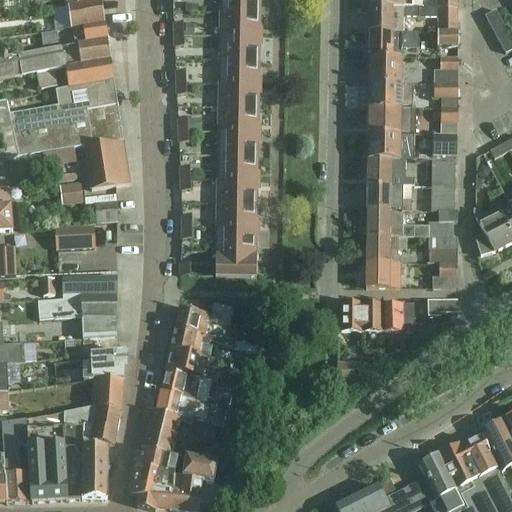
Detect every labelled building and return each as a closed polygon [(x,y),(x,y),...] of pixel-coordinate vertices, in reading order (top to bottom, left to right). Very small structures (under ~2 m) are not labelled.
[(260,12),(260,0),(220,0),(220,11),(260,12)] [(370,0),(370,11),(397,11),(412,11),(412,0),(370,0)] [(438,11),(457,11),(456,0),(437,0),(437,12),(438,12),(438,11)] [(71,32),(83,31),(105,28),(101,4),(78,7),(68,9),(71,32)] [(220,11),(219,39),(259,40),(260,12),(220,11)] [(438,12),(437,12),(412,12),(412,11),(397,11),(370,11),(370,37),(403,37),(403,20),(439,21),(438,12)] [(439,37),(457,37),(457,11),(438,11),(438,12),(439,21),(439,37)] [(511,53),(511,42),(496,14),(496,13),(485,19),(505,57),(511,53)] [(183,26),(173,27),(174,38),(184,38),(183,26)] [(83,31),(85,45),(85,46),(107,43),(105,28),(83,31)] [(57,34),(41,37),(43,48),(59,45),(57,34)] [(370,37),(370,36),(370,62),(400,63),(403,62),(403,52),(419,52),(419,37),(403,37),(370,37)] [(439,63),(458,63),(458,37),(457,37),(439,37),(438,51),(434,51),(434,63),(439,63)] [(184,38),(174,38),(174,51),(184,50),(184,38)] [(259,40),(219,39),(219,63),(259,64),(259,40)] [(110,63),(107,43),(85,46),(85,45),(77,47),(77,48),(61,51),(65,71),(80,67),(110,63)] [(22,79),(36,76),(54,73),(65,71),(61,51),(18,58),(22,79)] [(0,83),(2,83),(22,79),(18,58),(0,61),(0,83)] [(370,62),(370,88),(400,88),(400,63),(370,62)] [(114,83),(110,63),(80,67),(65,71),(68,92),(92,86),(114,83)] [(219,63),(219,87),(259,88),(259,64),(219,63)] [(433,88),(458,88),(458,63),(439,63),(439,75),(433,76),(433,88)] [(54,73),(36,76),(39,92),(57,89),(54,73)] [(185,74),(175,75),(176,87),(186,86),(185,74)] [(55,94),(58,109),(60,119),(92,113),(117,108),(114,83),(92,86),(68,92),(55,94)] [(186,86),(176,87),(176,98),(186,98),(186,86)] [(259,88),(219,87),(218,111),(258,112),(259,88)] [(411,89),(400,89),(400,88),(370,88),(370,113),(400,113),(412,114),(411,89)] [(442,102),(458,102),(458,88),(433,88),(433,102),(442,102)] [(441,114),(457,113),(458,102),(442,102),(441,114)] [(0,163),(6,163),(84,150),(84,151),(85,150),(102,148),(100,137),(96,137),(94,123),(92,113),(60,119),(58,109),(9,117),(6,104),(0,105),(0,163)] [(123,145),(117,108),(92,113),(94,123),(96,137),(100,137),(102,148),(123,145)] [(218,111),(218,135),(258,136),(258,112),(218,111)] [(414,114),(412,114),(400,113),(370,113),(369,139),(400,139),(414,139),(414,114)] [(440,138),(457,139),(457,113),(441,114),(441,116),(434,116),(435,125),(440,125),(440,138)] [(187,122),(177,123),(178,134),(188,134),(187,122)] [(188,134),(178,134),(178,147),(188,146),(188,134)] [(258,136),(218,135),(217,159),(257,160),(258,136)] [(400,139),(369,139),(370,165),(401,165),(400,139)] [(457,161),(457,141),(433,140),(432,161),(457,161)] [(129,188),(123,145),(102,148),(85,150),(91,194),(129,188)] [(494,162),(508,155),(504,146),(490,154),(494,162)] [(217,159),(217,183),(257,184),(257,179),(257,160),(217,159)] [(0,191),(9,191),(7,174),(6,163),(0,163),(0,191)] [(369,191),(403,191),(414,191),(414,182),(406,182),(406,165),(401,165),(370,165),(369,191)] [(454,187),(454,186),(454,167),(432,167),(432,186),(454,187)] [(179,171),(180,183),(190,182),(190,170),(179,171)] [(190,182),(180,183),(181,195),(191,194),(190,182)] [(257,184),(217,183),(216,207),(256,208),(257,184)] [(61,207),(65,207),(83,204),(80,185),(59,188),(61,207)] [(438,216),(453,216),(454,190),(431,191),(432,216),(438,216)] [(9,191),(0,191),(0,209),(10,209),(8,191),(9,191)] [(369,216),(403,216),(411,216),(411,205),(403,205),(403,191),(369,191),(369,216)] [(94,208),(96,227),(96,228),(118,226),(117,206),(94,208)] [(216,207),(216,231),(256,232),(256,208),(216,207)] [(0,209),(0,235),(12,235),(10,209),(0,209)] [(511,212),(510,210),(499,216),(500,218),(490,223),(486,216),(476,222),(479,229),(480,229),(485,239),(475,242),(480,260),(494,256),(511,246),(511,212)] [(403,231),(403,222),(403,216),(369,216),(369,242),(398,242),(413,242),(429,242),(454,242),(453,228),(457,228),(457,216),(453,216),(438,216),(439,227),(429,227),(429,231),(403,231)] [(182,218),(181,231),(192,231),(192,219),(182,218)] [(134,239),(149,240),(149,226),(134,226),(134,239)] [(94,252),(93,230),(56,232),(57,254),(94,252)] [(192,231),(181,231),(181,243),(191,243),(192,231)] [(256,232),(216,231),(216,255),(256,256),(256,255),(256,232)] [(369,242),(369,268),(399,268),(398,242),(369,242)] [(429,242),(429,268),(457,268),(457,242),(454,242),(429,242)] [(150,271),(150,252),(130,252),(131,272),(150,271)] [(20,256),(21,274),(31,273),(30,255),(20,256)] [(256,255),(256,256),(216,255),(215,280),(256,281),(256,255)] [(5,264),(5,280),(16,279),(15,263),(5,264)] [(190,267),(180,267),(180,279),(190,279),(190,267)] [(399,268),(369,268),(368,294),(399,294),(399,268)] [(457,268),(429,268),(428,268),(428,282),(432,282),(432,293),(457,293),(457,268)] [(62,282),(62,303),(80,302),(81,298),(117,298),(117,281),(62,282)] [(54,283),(42,284),(43,300),(55,299),(54,283)] [(80,302),(62,303),(38,305),(40,324),(54,323),(64,322),(82,321),(116,321),(117,298),(81,298),(80,302)] [(440,317),(458,316),(457,303),(440,304),(440,317)] [(440,317),(440,304),(427,305),(428,321),(440,320),(440,317)] [(211,318),(180,311),(175,332),(204,339),(208,325),(217,327),(229,329),(233,310),(213,306),(211,318)] [(382,308),(341,307),(341,335),(382,336),(382,308)] [(414,308),(382,308),(382,336),(404,336),(404,335),(415,336),(414,308)] [(116,321),(82,321),(83,343),(116,341),(116,321)] [(204,339),(175,332),(170,353),(200,360),(199,362),(203,363),(204,361),(209,362),(212,349),(233,354),(235,346),(204,339)] [(235,346),(233,354),(255,359),(257,351),(235,346)] [(0,369),(6,369),(25,367),(23,347),(4,349),(0,349),(0,369)] [(170,353),(165,374),(210,384),(217,386),(219,376),(207,373),(209,364),(203,363),(204,362),(209,363),(209,362),(204,361),(203,363),(199,362),(200,360),(170,353)] [(64,359),(34,360),(35,382),(65,381),(64,359)] [(93,382),(123,383),(125,360),(92,362),(89,363),(90,376),(82,376),(82,384),(93,383),(93,382)] [(361,367),(337,367),(337,387),(361,387),(361,374),(361,367)] [(210,384),(165,374),(160,395),(200,404),(200,403),(205,404),(210,384)] [(241,391),(250,393),(253,379),(243,377),(241,391)] [(93,411),(120,415),(122,415),(123,383),(93,382),(93,383),(93,384),(92,411),(92,412),(93,411)] [(0,415),(8,415),(7,395),(0,396),(0,415)] [(26,409),(26,395),(11,395),(11,409),(26,409)] [(160,395),(156,415),(191,423),(194,407),(199,408),(200,404),(160,395)] [(229,410),(249,415),(250,406),(230,402),(229,410)] [(247,429),(249,415),(229,410),(225,425),(247,429)] [(92,412),(92,411),(86,412),(64,417),(64,431),(64,452),(82,452),(83,451),(83,444),(83,431),(84,428),(117,434),(120,415),(93,411),(92,412)] [(151,414),(146,437),(141,454),(171,461),(179,425),(192,428),(193,423),(191,423),(156,415),(151,414)] [(511,421),(503,426),(511,445),(511,421)] [(3,461),(6,507),(27,507),(26,477),(20,478),(19,457),(13,457),(13,451),(28,449),(27,439),(25,424),(2,428),(4,456),(4,461),(3,461)] [(199,425),(196,436),(216,441),(219,429),(199,425)] [(511,445),(503,426),(482,437),(501,477),(511,472),(511,473),(511,445)] [(91,445),(108,448),(114,449),(117,434),(84,428),(83,431),(83,444),(91,445)] [(64,468),(64,452),(63,433),(27,435),(32,507),(67,505),(66,485),(65,485),(65,468),(64,468)] [(458,449),(446,455),(473,511),(511,511),(511,503),(482,442),(460,453),(458,449)] [(108,452),(83,451),(82,452),(81,504),(107,504),(108,452)] [(81,504),(82,452),(64,452),(64,468),(65,468),(65,485),(66,485),(67,505),(81,504)] [(141,454),(133,489),(172,493),(173,493),(174,480),(166,479),(171,461),(141,454)] [(473,511),(446,455),(420,468),(427,483),(438,504),(430,508),(431,511),(473,511)] [(172,493),(170,511),(199,511),(202,485),(213,487),(217,468),(178,461),(176,466),(184,468),(182,480),(174,479),(174,480),(173,493),(172,493)] [(253,472),(231,468),(228,487),(250,490),(253,472)] [(438,504),(427,483),(385,503),(378,490),(334,511),(422,511),(426,510),(430,508),(438,504)] [(136,511),(140,511),(170,511),(172,493),(133,489),(131,500),(137,501),(136,511)]
